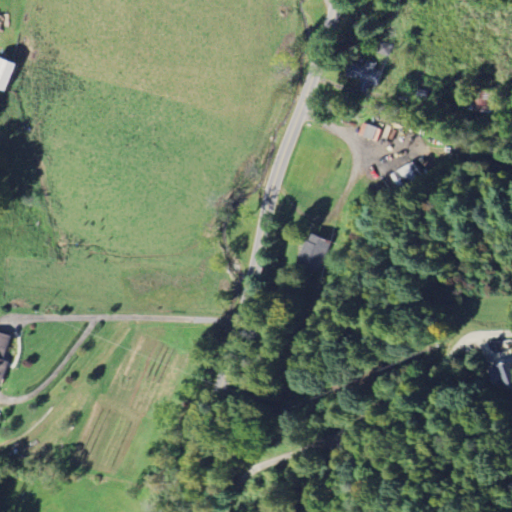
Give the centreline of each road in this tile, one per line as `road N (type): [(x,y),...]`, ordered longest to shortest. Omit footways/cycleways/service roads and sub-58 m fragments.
road 1 (tertiary): [(176,511),(336,0)]
road 2 (residential): [(220,511),(248,472),(408,393),(444,368),(469,336),(511,332)]
